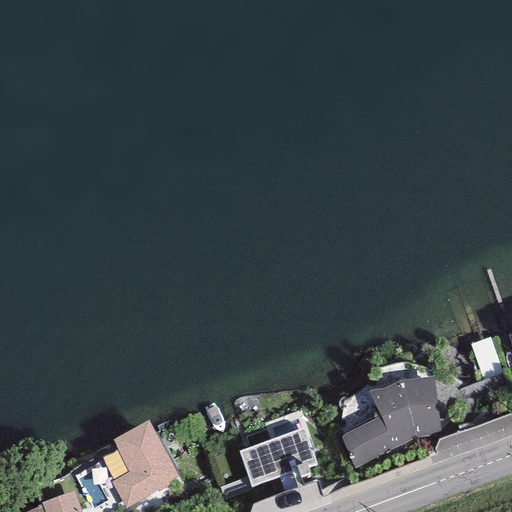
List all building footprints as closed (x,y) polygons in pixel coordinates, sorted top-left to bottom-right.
[(486,381),(505,376),(496,342),(477,347),(486,381)] [(380,390),(369,390),(380,415),(345,433),(341,436),(355,469),(417,438),(441,435),(434,377),(399,382),(380,390)] [(148,421),(112,441),(129,472),(110,482),(125,508),(179,478),(148,421)] [(303,428),(238,451),(250,487),(299,470),(301,476),(310,473),(308,466),(315,464),(303,428)] [(43,506),(25,511),(81,511),(74,491),(42,503),(43,506)]
